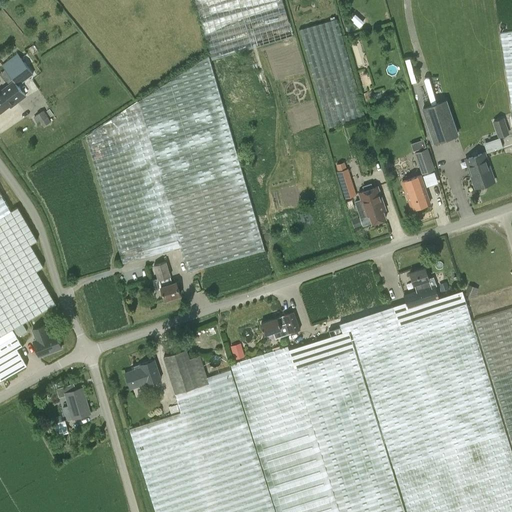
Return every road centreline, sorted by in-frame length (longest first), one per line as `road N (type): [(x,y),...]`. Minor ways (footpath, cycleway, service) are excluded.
road 1 (unclassified): [(86,350),(511,206)]
road 2 (unclassified): [(86,350),(45,235),(0,164)]
road 3 (unclassified): [(133,511),(86,350)]
